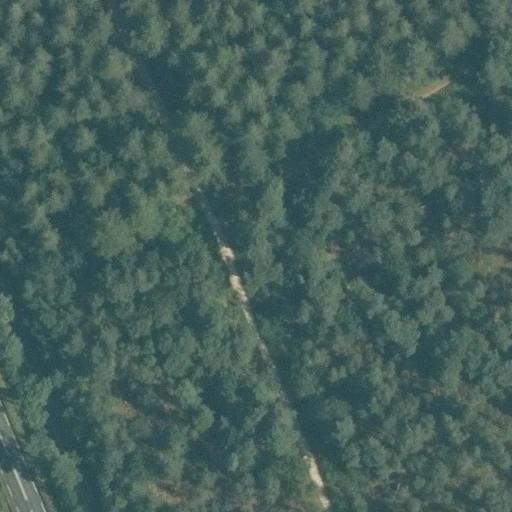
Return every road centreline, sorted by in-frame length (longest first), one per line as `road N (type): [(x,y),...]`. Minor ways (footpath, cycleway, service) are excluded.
road 1 (unknown): [(202,210),(511,31)]
road 2 (unknown): [(114,0),(202,210)]
